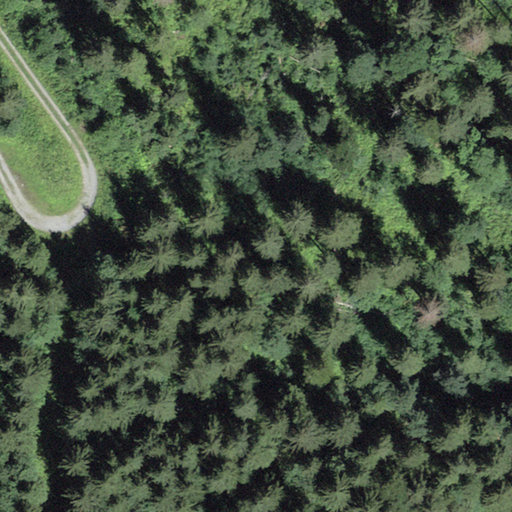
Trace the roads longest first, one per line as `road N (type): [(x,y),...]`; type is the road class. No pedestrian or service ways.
road 1 (track): [(0,36),(95,175),(78,216),(56,223),(35,220),(0,175)]
road 2 (track): [(65,220),(72,267),(66,337),(42,439),(46,511)]
